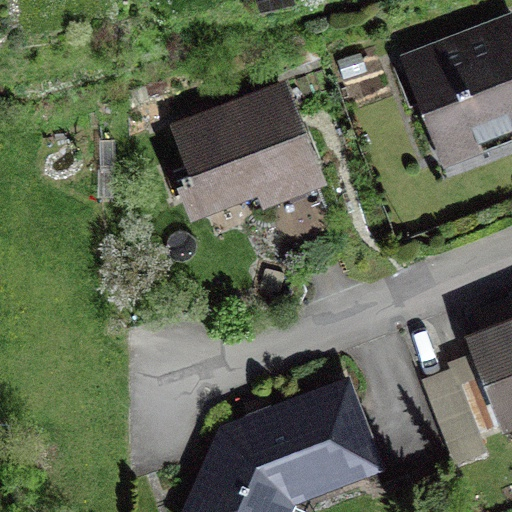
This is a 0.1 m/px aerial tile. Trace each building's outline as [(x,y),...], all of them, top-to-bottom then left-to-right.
[(465,36),(403,60),(439,152),(496,130),(499,138),(511,132),(511,23),(467,41),(465,36)] [(282,89),(180,128),(196,171),(182,176),(195,209),(262,183),(290,254),(338,236),(282,89)] [(500,412),(511,407),(511,322),(472,338),(500,412)] [(502,422),(484,374),(460,384),(478,431),(502,422)] [(278,511),(286,495),(314,485),(321,503),(379,480),(343,388),(227,433),(191,511),(278,511)]
